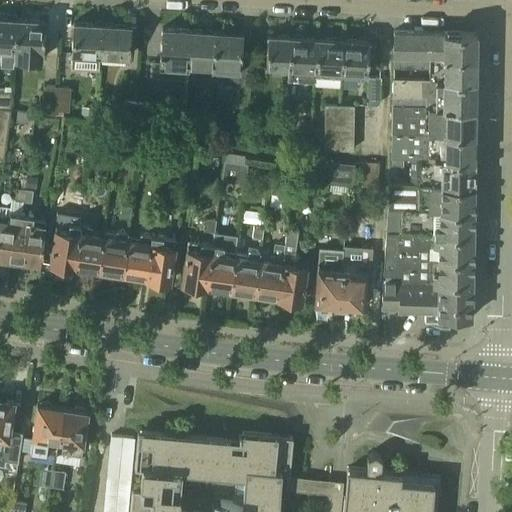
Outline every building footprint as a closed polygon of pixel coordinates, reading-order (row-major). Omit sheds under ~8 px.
[(14,58),(14,49),(16,18),(3,17),(3,11),(0,11),(0,48),(3,48),(2,62),(13,63),(14,58)] [(44,20),(16,18),(14,49),(14,58),(41,59),(42,50),(48,50),(49,36),(43,35),(44,20)] [(98,70),(99,55),(101,24),(74,22),(71,68),(98,70)] [(129,26),(101,24),(99,55),(127,57),(129,26)] [(150,60),(149,76),(186,79),(187,64),(189,29),(162,27),(160,61),(150,60)] [(213,65),(215,31),(189,29),(187,64),(213,65)] [(444,55),(445,31),(394,30),(393,54),(444,55)] [(212,80),(237,81),(237,77),(251,78),(252,60),(240,59),(242,32),(215,31),(213,65),(212,80)] [(445,31),(444,55),(476,55),(477,32),(471,32),(445,31)] [(265,65),(289,67),(290,36),(267,35),(265,65)] [(313,75),(316,38),(290,36),(289,67),(288,80),(313,82),(313,75)] [(341,77),(343,39),(316,38),(313,75),(341,77)] [(341,77),(366,79),(369,41),(343,39),(341,77)] [(393,66),(432,67),(432,79),(476,79),(476,55),(444,55),(393,54),(393,66)] [(204,76),(204,88),(211,89),(212,77),(204,76)] [(251,78),(237,77),(237,81),(235,107),(249,107),(251,78)] [(380,105),(381,77),(368,77),(368,105),(380,105)] [(476,79),(432,79),(393,78),(393,105),(427,106),(475,107),(476,79)] [(58,86),(45,86),(43,113),(56,115),(56,110),(58,86)] [(69,111),(71,87),(58,86),(56,110),(69,111)] [(0,107),(11,109),(13,92),(0,91),(0,107)] [(135,125),(137,101),(123,100),(122,125),(135,125)] [(149,102),(137,101),(135,125),(148,126),(149,102)] [(325,104),(325,115),(354,116),(354,105),(325,104)] [(417,132),(426,133),(475,133),(475,107),(427,106),(393,105),(392,132),(398,132),(417,132)] [(0,121),(9,123),(11,109),(0,107),(0,121)] [(82,107),(82,119),(95,119),(96,107),(82,107)] [(16,121),(28,123),(30,112),(18,110),(16,121)] [(354,127),(354,116),(325,115),(324,126),(354,127)] [(9,123),(0,121),(0,133),(7,134),(9,123)] [(354,127),(324,126),(324,137),(353,138),(354,127)] [(398,132),(392,132),(391,158),(392,158),(403,159),(412,159),(474,160),(475,133),(426,133),(417,132),(398,132)] [(353,149),(353,138),(324,137),(324,149),(353,149)] [(299,151),(297,164),(297,165),(323,168),(325,155),(299,151)] [(474,186),(474,160),(412,159),(411,184),(435,185),(474,186)] [(297,164),(273,161),(272,170),(289,173),(289,170),(296,171),(297,165),(297,164)] [(354,163),(331,161),(328,183),(352,185),(354,163)] [(362,186),(377,187),(378,162),(364,161),(362,186)] [(224,162),(221,180),(245,184),(248,165),(224,162)] [(284,195),(286,178),(274,176),(271,193),(284,195)] [(390,187),(391,187),(390,204),(389,204),(388,208),(434,209),(435,209),(473,209),(474,186),(435,185),(411,184),(390,183),(390,187)] [(15,200),(23,201),(25,189),(16,188),(15,198),(15,200)] [(33,190),(25,189),(23,201),(31,202),(33,190)] [(6,257),(15,258),(21,213),(23,201),(15,200),(15,198),(11,198),(10,206),(0,204),(0,260),(2,261),(6,257)] [(122,205),(120,217),(130,218),(132,206),(122,205)] [(434,209),(388,208),(387,231),(473,233),(473,209),(435,209),(434,209)] [(143,221),(153,222),(155,210),(145,209),(143,221)] [(165,211),(155,210),(153,222),(163,224),(165,211)] [(33,215),(21,213),(15,258),(24,259),(27,264),(33,265),(37,261),(39,262),(45,224),(32,222),(33,215)] [(206,217),(204,229),(214,230),(215,219),(206,217)] [(62,265),(73,267),(80,222),(69,221),(68,228),(54,226),(48,263),(51,263),(53,267),(59,268),(62,265)] [(97,270),(103,233),(91,231),(92,224),(80,222),(73,267),(83,268),(85,272),(93,274),(97,270)] [(254,225),(252,236),(262,238),(264,226),(254,225)] [(115,235),(103,233),(97,270),(98,270),(100,275),(109,276),(113,272),(122,274),(127,237),(128,237),(128,231),(116,229),(115,235)] [(285,243),(283,253),(277,297),(288,299),(287,302),(298,304),(299,300),(301,301),(306,264),(294,262),(295,255),(293,254),(297,231),(287,229),(285,243)] [(136,276),(145,277),(151,233),(140,231),(139,238),(128,237),(127,237),(122,274),(123,274),(125,278),(133,280),(136,276)] [(214,231),(212,242),(205,286),(214,288),(216,292),(225,293),(228,290),(229,290),(235,253),(238,235),(214,231)] [(472,257),(473,233),(387,231),(385,256),(472,257)] [(163,235),(151,233),(145,277),(157,279),(156,283),(166,284),(167,281),(169,281),(174,244),(162,242),(163,235)] [(345,237),(344,249),(353,249),(354,238),(345,237)] [(194,285),(205,286),(212,242),(187,239),(181,283),(184,283),(185,287),(191,288),(194,285)] [(260,251),(259,257),(254,294),(256,298),(265,299),(268,296),(277,297),(283,253),(285,243),(274,242),(273,252),(260,251)] [(328,303),(340,304),(343,260),(344,249),(319,247),(315,302),(318,302),(318,303),(319,306),(326,307),(328,304),(328,303)] [(245,292),(254,294),(259,257),(260,251),(248,249),(247,255),(235,253),(229,290),(230,290),(233,294),(241,295),(245,292)] [(472,281),(472,257),(385,256),(383,279),(472,281)] [(355,261),(343,260),(340,304),(350,305),(350,306),(352,309),(358,309),(360,306),(364,306),(367,268),(354,267),(355,261)] [(383,279),(383,307),(400,308),(400,310),(426,310),(425,320),(466,320),(471,315),(472,281),(383,279)] [(5,459),(18,461),(22,432),(9,430),(14,401),(0,398),(0,464),(4,465),(5,459)] [(56,455),(56,452),(63,408),(51,406),(50,402),(42,401),(39,404),(37,404),(30,451),(56,455)] [(73,409),(63,408),(56,452),(81,456),(88,412),(85,411),(84,407),(76,406),(73,409)] [(137,436),(131,494),(244,504),(245,495),(328,502),(334,445),(250,437),(249,447),(137,436)] [(437,511),(442,455),(385,449),(378,511),(437,511)] [(42,468),(40,484),(51,486),(63,488),(65,472),(42,468)] [(13,499),(10,511),(24,511),(26,501),(13,499)]
